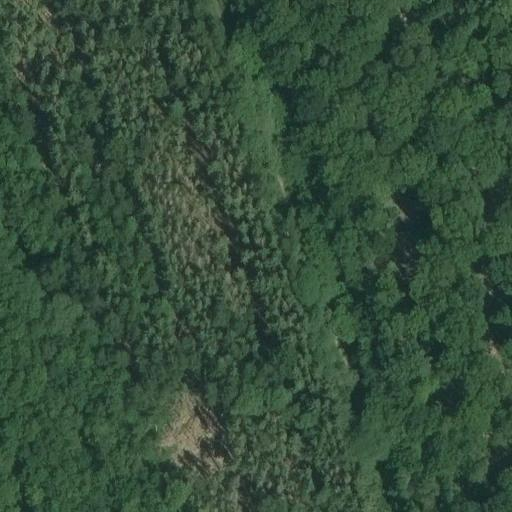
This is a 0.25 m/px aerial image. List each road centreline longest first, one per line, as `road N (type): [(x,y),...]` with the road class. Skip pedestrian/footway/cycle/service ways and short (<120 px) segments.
road 1 (track): [(212,0),(399,511)]
road 2 (track): [(401,0),(511,232)]
